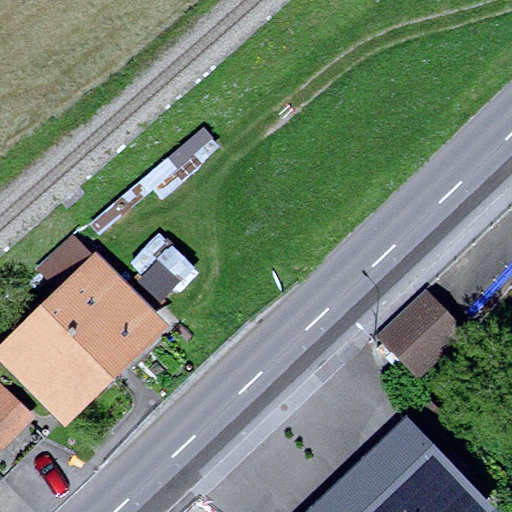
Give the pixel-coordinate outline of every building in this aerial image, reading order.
[(7,354),(59,405),(148,316),(97,265),(7,354)] [(457,336),(419,298),(379,339),(417,377),(457,336)] [(0,478),(2,481),(43,440),(0,396),(0,478)] [(382,448),(362,467),(404,511),(466,511),(477,501),(405,426),(382,448)] [(323,511),(404,511),(362,467),(341,487),(319,508),(323,511)]
